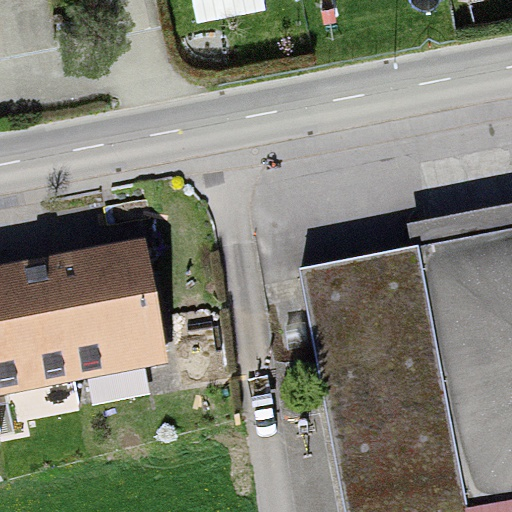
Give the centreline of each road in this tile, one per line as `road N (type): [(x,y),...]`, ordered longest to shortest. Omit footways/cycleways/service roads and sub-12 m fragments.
road 1 (track): [(217,123),(273,511)]
road 2 (secondary): [(178,130),(511,67)]
road 3 (secondary): [(0,164),(178,130)]
road 4 (residential): [(178,130),(151,0)]
